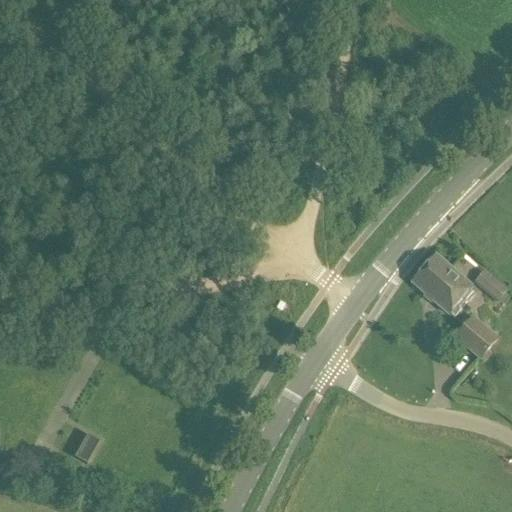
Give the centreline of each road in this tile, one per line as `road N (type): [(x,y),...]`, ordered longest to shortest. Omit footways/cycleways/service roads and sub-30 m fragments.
road 1 (track): [(9,0),(293,247)]
road 2 (track): [(0,309),(266,270),(293,247)]
road 3 (tertiary): [(316,364),(401,250),(511,136)]
road 4 (track): [(293,247),(310,213),(357,0)]
road 5 (unclassified): [(511,437),(397,410),(316,364)]
road 6 (tertiary): [(227,511),(316,364)]
